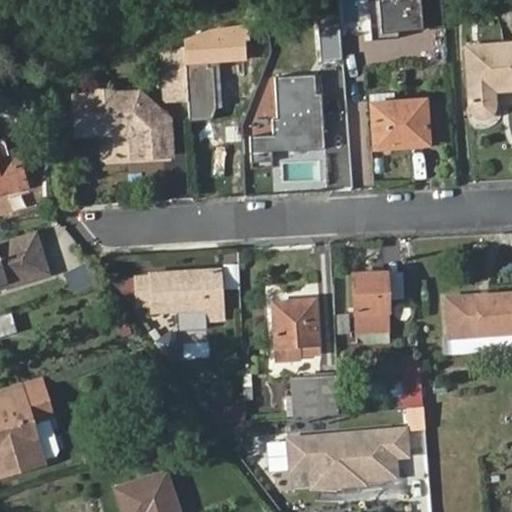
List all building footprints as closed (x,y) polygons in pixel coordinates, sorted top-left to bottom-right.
[(420,0),(383,0),(380,0),(382,34),(423,32),(420,0)] [(420,0),(423,29),(442,27),(440,0),(420,0)] [(252,23),(213,30),(213,39),(245,38),(253,37),(252,23)] [(213,30),(213,27),(183,36),(185,63),(247,60),(245,38),(213,39),(213,30)] [(511,43),(464,47),(469,106),(470,111),(477,115),(479,115),(486,114),(489,113),(491,110),(492,107),(491,89),(511,87),(511,43)] [(186,100),(184,64),(167,74),(169,101),(186,100)] [(79,133),(125,130),(132,136),(133,157),(173,155),(171,121),(161,121),(161,110),(139,91),(114,93),(109,89),(97,90),(92,94),(77,94),(79,133)] [(322,94),(277,95),(277,118),(275,119),(276,137),(250,139),(251,152),(325,148),(322,94)] [(443,99),(424,101),(426,140),(446,139),(443,99)] [(371,103),(374,146),(426,143),(424,101),(371,103)] [(24,110),(24,131),(39,130),(38,109),(24,110)] [(0,191),(22,185),(14,154),(0,158),(0,191)] [(0,283),(7,281),(9,287),(53,274),(41,232),(0,244),(0,283)] [(226,289),(240,287),(237,263),(223,265),(226,289)] [(148,271),(151,310),(204,309),(206,322),(218,322),(217,291),(220,291),(220,271),(218,270),(148,271)] [(394,273),(384,274),(385,299),(396,298),(394,273)] [(351,276),(354,331),(387,330),(385,299),(384,274),(351,276)] [(0,290),(9,287),(7,281),(0,283),(0,290)] [(511,293),(443,296),(445,335),(511,332),(511,293)] [(296,352),(312,351),(309,300),(269,302),(272,343),(295,341),(296,352)] [(0,314),(0,334),(10,331),(5,313),(0,314)] [(272,343),(273,357),(296,355),(296,352),(295,341),(272,343)] [(401,396),(419,395),(415,358),(397,360),(401,396)] [(0,408),(0,452),(5,470),(44,457),(31,419),(44,414),(50,412),(38,375),(11,383),(18,403),(0,408)] [(336,415),(333,375),(282,376),(288,420),(336,415)] [(11,383),(0,387),(0,408),(18,403),(11,383)] [(420,407),(419,395),(401,396),(402,409),(420,407)] [(242,405),(211,409),(214,428),(245,423),(242,405)] [(59,448),(49,417),(44,414),(31,419),(44,457),(56,453),(59,448)] [(408,425),(286,437),(289,470),(307,469),(309,488),(398,479),(396,460),(411,459),(408,425)] [(115,486),(122,511),(178,511),(166,471),(115,486)]
